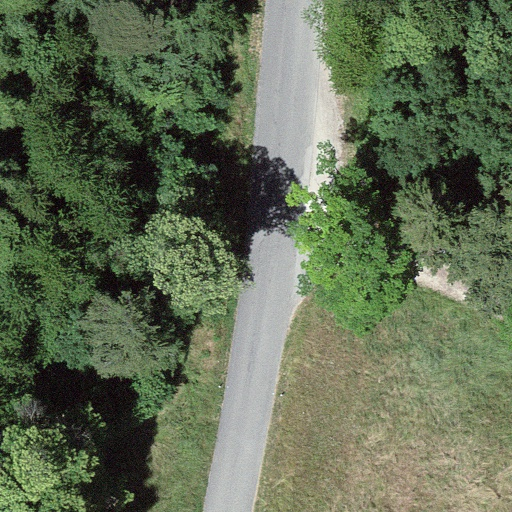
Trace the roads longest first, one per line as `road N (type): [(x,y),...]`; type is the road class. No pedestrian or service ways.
road 1 (tertiary): [(297,0),(281,208),(228,511)]
road 2 (track): [(281,208),(511,311)]
